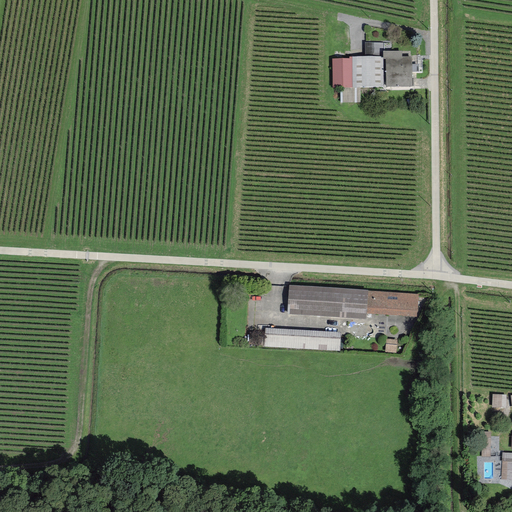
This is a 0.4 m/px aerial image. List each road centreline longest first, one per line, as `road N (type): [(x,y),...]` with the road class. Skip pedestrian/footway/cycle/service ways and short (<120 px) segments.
road 1 (unclassified): [(0,252),(511,287)]
road 2 (track): [(93,257),(79,440),(60,462),(0,470)]
